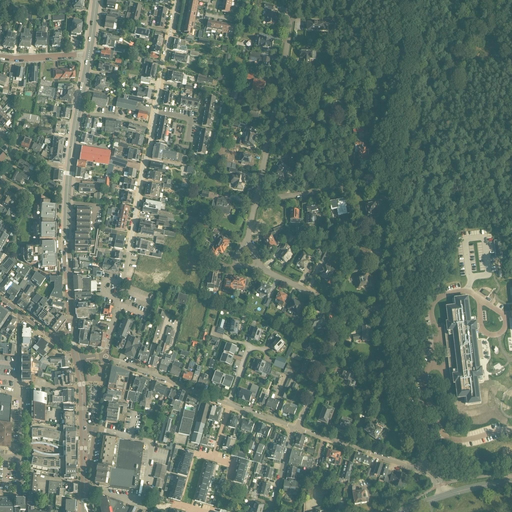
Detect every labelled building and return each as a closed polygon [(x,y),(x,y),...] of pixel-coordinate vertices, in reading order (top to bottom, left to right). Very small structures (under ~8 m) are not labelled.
[(199,9),(199,7),(197,6),(198,2),(190,1),(189,6),(197,8),(197,9),(199,9)] [(233,10),(233,7),(231,7),(232,3),(223,1),(223,5),(222,7),(231,8),(230,9),(233,10)] [(117,11),(115,10),(116,4),(107,2),(106,9),(111,10),(110,13),(112,13),(116,14),(117,11)] [(140,12),(142,6),(130,3),(129,6),(133,7),(132,10),(140,12)] [(266,16),(266,20),(267,20),(267,24),(276,25),(276,21),(277,17),(276,17),(277,13),(273,12),(273,10),(274,10),(274,6),(265,5),(264,9),(267,9),(267,12),(268,12),(267,16),(266,16)] [(138,19),(140,12),(132,10),(131,14),(127,13),(126,16),(138,19)] [(196,13),(188,11),(187,17),(195,18),(195,20),(197,20),(198,17),(197,17),(197,13),(196,13)] [(116,14),(112,13),(112,16),(107,15),(106,22),(114,23),(115,17),(118,17),(118,14),(116,14)] [(164,22),(166,16),(154,14),(153,16),(157,17),(157,21),(164,22)] [(137,25),(138,19),(126,16),(126,19),(130,20),(129,23),(137,25)] [(331,19),(322,18),(322,23),(336,24),(336,32),(340,32),(340,19),(335,19),(335,18),(331,18),(331,19)] [(163,29),(164,22),(157,21),(156,24),(152,24),(151,27),(163,29)] [(80,34),(82,24),(72,22),(72,27),(70,26),(69,31),(71,31),(71,36),(76,37),(76,34),(79,35),(80,34)] [(115,33),(115,30),(113,30),(114,23),(106,22),(104,28),(109,29),(109,32),(115,33)] [(195,31),(195,28),(193,28),(194,24),(186,22),(185,27),(193,29),(193,30),(195,31)] [(211,31),(213,23),(208,22),(206,30),(205,30),(204,32),(207,32),(208,30),(211,31)] [(317,24),(317,22),(315,22),(315,24),(309,24),(308,30),(325,31),(325,24),(317,24)] [(222,33),(224,25),(218,24),(217,32),(215,32),(215,34),(218,34),(218,32),(222,33)] [(233,35),(234,27),(229,26),(227,34),(226,34),(226,36),(228,36),(229,34),(233,35)] [(184,33),(187,33),(186,35),(192,36),(193,30),(193,29),(185,27),(184,33)] [(149,31),(138,28),(138,29),(138,30),(135,29),(135,32),(134,34),(140,35),(139,38),(139,39),(146,40),(147,41),(148,38),(150,31),(149,31)] [(8,47),(11,33),(12,33),(6,32),(3,46),(3,47),(6,48),(7,47),(8,47)] [(52,47),(60,47),(60,40),(61,40),(61,32),(54,32),(53,38),(51,38),(51,40),(52,40),(52,47)] [(119,37),(105,35),(104,39),(109,40),(115,41),(117,42),(116,44),(118,45),(122,45),(123,42),(119,41),(119,37)] [(153,42),(152,45),(160,46),(162,38),(154,36),(153,42)] [(265,40),(260,39),(259,46),(263,47),(263,48),(268,49),(268,48),(273,48),(274,42),(269,41),(269,39),(265,38),(265,40)] [(113,49),(115,41),(109,40),(104,39),(102,46),(113,49)] [(159,54),(160,46),(152,45),(151,53),(150,55),(145,54),(145,57),(156,59),(157,56),(155,56),(155,54),(159,54)] [(301,50),(300,59),(304,59),(304,61),(303,61),(303,67),(310,67),(310,59),(315,59),(315,51),(312,51),(305,50),(305,49),(302,49),(302,50),(301,50)] [(112,60),(113,52),(105,51),(105,53),(101,52),(100,58),(112,60)] [(269,67),(270,59),(260,57),(261,54),(251,52),(250,61),(259,62),(258,65),(269,67)] [(186,64),(187,56),(181,55),(172,53),(170,61),(175,62),(175,61),(178,62),(186,64)] [(155,73),(156,66),(150,65),(151,61),(144,60),(143,64),(147,65),(145,72),(155,73)] [(110,74),(111,71),(108,70),(109,65),(99,63),(98,69),(101,70),(100,72),(110,74)] [(58,78),(61,78),(61,79),(70,78),(70,79),(74,79),(75,78),(74,68),(73,67),(69,67),(70,70),(60,70),(58,71),(58,70),(53,70),(54,79),(58,79),(58,78)] [(37,83),(37,68),(31,68),(31,75),(29,75),(28,83),(37,83)] [(23,70),(16,69),(15,79),(21,80),(23,70)] [(154,80),(155,73),(145,72),(144,78),(141,77),(140,82),(147,83),(148,79),(154,80)] [(6,87),(8,82),(13,82),(14,74),(9,74),(9,79),(7,78),(2,76),(0,80),(0,86),(2,87),(3,86),(6,87)] [(96,81),(96,84),(104,85),(109,86),(109,84),(105,83),(105,79),(97,77),(97,78),(96,79),(96,80),(96,81)] [(264,89),(265,83),(254,81),(253,87),(254,87),(252,95),(258,96),(259,88),(264,89)] [(59,83),(57,90),(55,100),(68,103),(69,100),(71,100),(73,89),(72,89),(73,85),(64,83),(59,83)] [(52,99),(55,100),(57,90),(39,86),(37,96),(52,99)] [(93,95),(91,105),(105,108),(107,98),(93,95)] [(376,101),(375,96),(371,97),(372,98),(367,99),(367,98),(365,99),(365,100),(364,100),(365,104),(366,104),(366,105),(368,104),(368,103),(376,101)] [(139,112),(135,111),(136,103),(117,99),(117,101),(116,107),(115,108),(132,111),(132,114),(138,115),(137,118),(145,120),(147,114),(139,112)] [(332,108),(332,114),(346,115),(346,109),(345,109),(345,104),(343,104),(341,107),(340,107),(340,108),(332,108)] [(258,118),(260,111),(251,109),(250,112),(248,112),(247,116),(250,116),(249,117),(258,118)] [(14,118),(13,126),(15,126),(16,123),(20,124),(21,119),(22,117),(22,113),(15,112),(15,115),(17,116),(16,119),(14,118)] [(12,117),(8,113),(6,115),(0,121),(0,122),(4,126),(11,119),(10,119),(12,117)] [(20,124),(20,127),(22,127),(23,125),(27,125),(28,121),(28,118),(29,115),(22,113),(22,117),(24,117),(24,120),(21,119),(20,124)] [(27,125),(27,128),(29,129),(29,126),(34,127),(36,116),(29,115),(28,118),(31,118),(30,121),(28,121),(27,125)] [(85,120),(84,124),(91,125),(92,125),(95,125),(97,125),(97,127),(101,128),(101,124),(97,123),(97,124),(96,124),(96,120),(92,119),(92,121),(91,121),(85,120)] [(115,126),(116,121),(116,120),(106,119),(104,133),(114,134),(114,126),(115,126)] [(52,131),(51,135),(64,136),(65,129),(66,123),(53,121),(52,125),(54,125),(54,131),(52,131)] [(86,131),(93,133),(95,133),(94,132),(95,125),(92,125),(91,125),(84,124),(83,128),(86,129),(86,131)] [(136,132),(137,126),(129,124),(128,129),(126,129),(126,128),(121,127),(120,129),(120,130),(124,131),(128,132),(132,133),(132,131),(136,132)] [(254,140),(255,140),(256,139),(256,137),(255,136),(256,133),(251,132),(251,131),(245,130),(243,138),(254,140)] [(82,134),(81,139),(92,141),(93,137),(100,138),(101,134),(95,133),(93,133),(93,135),(92,134),(91,135),(91,136),(82,134)] [(131,135),(129,134),(128,139),(130,139),(142,142),(144,137),(131,134),(131,135)] [(253,147),(254,144),(255,143),(255,142),(254,141),(254,140),(243,138),(242,137),(240,145),(248,147),(248,146),(253,147)] [(34,152),(40,140),(38,139),(36,144),(34,143),(31,150),(34,152)] [(365,149),(365,148),(364,148),(364,147),(365,147),(365,146),(364,145),(364,143),(363,143),(364,140),(357,140),(357,143),(355,143),(355,146),(355,152),(359,152),(359,161),(364,161),(368,162),(368,159),(368,150),(368,149),(365,149)] [(127,149),(128,146),(126,145),(114,141),(113,142),(114,143),(113,147),(118,148),(118,147),(127,149)] [(50,149),(47,147),(46,148),(45,148),(43,152),(46,154),(50,155),(61,157),(62,151),(53,150),(50,149)] [(108,166),(110,152),(82,147),(79,161),(86,162),(89,163),(92,163),(105,165),(108,166)] [(171,152),(153,149),(151,158),(152,158),(152,159),(161,161),(161,159),(175,162),(175,161),(180,162),(182,154),(181,154),(176,153),(171,152)] [(59,162),(60,161),(61,157),(50,155),(46,154),(43,152),(41,156),(49,160),(48,161),(59,162)] [(250,164),(252,156),(238,154),(237,157),(240,158),(239,161),(242,162),(241,165),(245,165),(246,163),(250,164)] [(125,169),(127,162),(111,157),(106,175),(111,177),(114,165),(125,169)] [(30,178),(33,172),(29,170),(31,165),(21,159),(17,166),(26,171),(25,175),(30,178)] [(92,168),(92,163),(89,163),(86,162),(79,161),(78,161),(77,167),(85,169),(86,167),(92,168)] [(290,173),(292,170),(290,169),(290,168),(282,163),(279,161),(277,166),(279,167),(275,174),(284,179),(285,178),(286,177),(287,176),(287,175),(288,172),(290,173)] [(151,162),(150,168),(157,170),(157,172),(165,173),(166,171),(162,170),(163,164),(151,162)] [(62,182),(63,171),(54,170),(53,181),(62,182)] [(134,179),(136,171),(129,170),(128,177),(134,179)] [(15,173),(14,173),(13,175),(13,176),(11,180),(19,184),(22,178),(27,181),(29,177),(20,173),(19,174),(15,172),(15,173)] [(233,176),(232,183),(235,184),(235,188),(243,190),(244,184),(243,184),(244,183),(243,183),(245,176),(239,175),(239,177),(233,176)] [(53,190),(56,184),(49,180),(46,186),(53,190)] [(147,185),(145,192),(152,194),(152,191),(160,193),(161,187),(161,186),(161,185),(154,184),(153,186),(147,185)] [(93,194),(94,186),(79,185),(78,192),(93,194)] [(14,201),(17,196),(6,191),(3,196),(6,197),(6,198),(4,201),(2,205),(14,211),(16,207),(10,204),(11,200),(14,201)] [(130,204),(132,194),(124,193),(122,203),(130,204)] [(49,205),(49,201),(41,197),(40,197),(42,198),(41,204),(40,204),(39,220),(40,220),(40,224),(39,224),(39,241),(55,241),(55,234),(57,234),(57,231),(56,231),(56,224),(54,224),(54,221),(55,222),(56,215),(57,215),(57,212),(56,212),(56,205),(49,205)] [(218,199),(218,202),(216,201),(214,202),(214,206),(214,207),(216,207),(217,207),(216,211),(224,212),(224,213),(224,214),(228,215),(229,214),(230,210),(231,204),(229,204),(229,199),(223,198),(222,198),(221,200),(218,199)] [(144,205),(143,208),(157,211),(158,211),(160,211),(161,203),(146,201),(145,205),(144,205)] [(344,201),(339,202),(331,203),(332,209),(332,211),(338,210),(339,216),(338,216),(348,215),(348,214),(347,214),(350,213),(349,207),(345,208),(344,201)] [(378,217),(378,214),(376,203),(366,205),(368,216),(374,215),(374,218),(378,217)] [(128,213),(129,207),(119,205),(119,209),(115,208),(114,210),(114,211),(128,213)] [(321,211),(320,205),(307,208),(308,213),(308,215),(308,224),(315,224),(315,215),(317,212),(321,211)] [(5,210),(0,207),(0,212),(4,215),(3,216),(7,219),(11,212),(7,209),(5,210)] [(89,234),(89,208),(77,208),(76,233),(75,233),(75,253),(87,253),(88,234),(89,234)] [(291,223),(300,224),(301,219),(298,219),(299,211),(295,210),(294,209),(292,209),(291,210),(290,210),(290,220),(291,220),(291,223)] [(199,216),(198,218),(210,221),(210,220),(211,215),(202,213),(203,211),(200,211),(201,210),(200,210),(200,213),(199,216)] [(127,219),(128,213),(114,211),(114,213),(118,214),(117,217),(127,219)] [(268,216),(264,219),(271,225),(277,219),(281,223),(286,219),(285,216),(281,212),(278,214),(274,211),(268,216)] [(140,221),(139,229),(147,230),(149,231),(149,230),(151,230),(151,232),(154,232),(154,229),(151,228),(152,227),(150,226),(150,223),(140,221)] [(125,231),(126,225),(112,223),(112,225),(116,225),(115,229),(125,231)] [(99,236),(100,230),(98,229),(94,255),(90,254),(89,257),(91,257),(96,258),(97,252),(97,249),(96,249),(98,236),(99,236)] [(362,237),(361,231),(357,232),(359,242),(366,241),(365,237),(362,237)] [(275,234),(275,232),(271,234),(264,237),(265,240),(265,241),(265,242),(266,242),(266,244),(276,239),(274,235),(275,234)] [(216,242),(226,248),(227,247),(228,245),(228,244),(229,241),(222,237),(219,236),(216,242)] [(269,250),(276,247),(279,246),(277,243),(276,239),(266,244),(267,244),(267,245),(267,246),(268,246),(269,250)] [(56,256),(56,242),(40,243),(40,248),(36,248),(35,247),(26,248),(26,249),(23,249),(24,257),(23,257),(23,258),(23,259),(23,260),(23,261),(24,261),(24,262),(25,263),(26,264),(27,264),(27,265),(28,265),(29,265),(30,265),(34,265),(35,265),(36,265),(36,264),(37,264),(37,263),(38,263),(38,262),(38,261),(39,261),(38,259),(40,259),(40,263),(39,263),(40,263),(40,266),(37,266),(37,269),(40,269),(40,270),(44,270),(44,272),(52,275),(55,275),(54,270),(57,270),(56,263),(57,263),(57,262),(56,262),(56,260),(56,256)] [(226,248),(216,242),(210,253),(216,256),(218,252),(222,254),(223,251),(224,252),(225,251),(225,250),(226,249),(226,248)] [(290,248),(288,246),(285,244),(282,248),(284,250),(283,251),(284,252),(280,257),(279,260),(281,262),(283,260),(286,262),(288,260),(289,261),(291,258),(290,257),(292,255),(290,254),(293,250),(290,248)] [(361,245),(358,251),(370,257),(374,251),(361,245)] [(322,255),(320,259),(320,260),(323,262),(328,252),(325,250),(322,255)] [(122,261),(123,253),(116,252),(114,259),(122,261)] [(309,256),(304,253),(297,264),(301,267),(300,269),(303,270),(304,269),(305,269),(308,263),(308,262),(306,261),(309,256)] [(6,274),(16,261),(10,257),(3,265),(2,264),(0,266),(0,269),(2,271),(4,273),(6,274)] [(73,262),(72,262),(72,269),(73,269),(74,269),(74,272),(80,273),(80,269),(77,269),(77,262),(73,262)] [(108,264),(103,264),(102,269),(109,270),(109,271),(117,272),(118,267),(108,265),(108,264)] [(329,269),(331,266),(327,264),(326,267),(325,267),(324,270),(323,269),(321,273),(322,274),(320,277),(329,281),(334,271),(329,269)] [(34,278),(37,274),(30,269),(27,273),(34,277),(34,278)] [(360,275),(355,276),(357,284),(358,288),(359,289),(361,288),(362,287),(367,285),(368,286),(369,285),(370,284),(370,283),(369,282),(368,279),(370,278),(368,272),(360,274),(360,275)] [(44,278),(40,276),(37,274),(34,278),(34,277),(33,280),(38,284),(37,285),(40,287),(45,279),(44,279),(44,278)] [(219,289),(220,281),(217,280),(217,275),(210,274),(207,288),(214,290),(214,288),(219,289)] [(6,291),(11,286),(10,286),(14,279),(12,277),(10,275),(0,286),(0,291),(4,294),(5,293),(6,291)] [(75,276),(75,275),(73,275),(73,286),(81,286),(91,285),(91,278),(83,278),(83,279),(82,279),(82,276),(75,276)] [(30,285),(17,276),(15,279),(14,279),(10,286),(11,286),(7,294),(11,296),(9,299),(13,301),(20,290),(24,293),(30,285)] [(61,290),(61,289),(62,278),(51,277),(50,276),(49,278),(50,278),(50,283),(51,283),(50,283),(52,284),(54,285),(61,290)] [(235,278),(234,278),(231,278),(231,281),(225,280),(224,288),(232,290),(232,289),(237,290),(239,279),(238,279),(238,278),(236,278),(235,278)] [(240,279),(239,279),(237,290),(244,291),(244,288),(245,286),(248,286),(249,281),(243,280),(243,279),(242,279),(241,279),(240,279)] [(24,309),(25,309),(29,303),(28,303),(30,301),(30,300),(30,299),(28,297),(35,287),(31,284),(32,284),(31,283),(30,285),(24,293),(21,297),(22,298),(17,304),(24,309)] [(268,297),(272,288),(261,284),(257,292),(261,293),(260,294),(260,295),(261,296),(262,297),(263,297),(264,296),(265,295),(268,297)] [(63,304),(61,290),(54,285),(54,289),(50,297),(49,299),(63,304)] [(285,313),(288,306),(285,304),(285,303),(284,303),(287,296),(279,292),(276,300),(280,302),(278,306),(283,308),(282,312),(285,313)] [(185,307),(188,296),(179,293),(176,304),(185,307)] [(36,304),(41,298),(37,294),(32,300),(36,304)] [(45,306),(48,301),(44,298),(36,307),(32,304),(27,310),(36,318),(46,306),(45,305),(45,306)] [(448,330),(446,331),(448,350),(449,350),(450,357),(449,357),(451,376),(454,376),(454,381),(455,383),(456,383),(458,398),(464,397),(465,405),(468,405),(480,403),(478,382),(483,382),(482,375),(482,370),(481,369),(480,369),(478,358),(482,358),(480,341),(476,342),(475,331),(477,331),(477,329),(476,324),(475,318),(470,318),(467,298),(455,299),(453,300),(454,307),(447,308),(449,323),(447,323),(448,325),(448,330)] [(48,301),(45,306),(54,308),(61,310),(62,311),(64,304),(63,304),(49,299),(48,300),(48,301)] [(298,315),(303,306),(294,301),(289,310),(288,313),(292,315),(293,312),(298,315)] [(44,311),(37,318),(38,320),(40,321),(41,321),(42,322),(49,315),(52,311),(47,307),(44,311)] [(44,324),(46,326),(47,326),(53,318),(54,319),(58,314),(61,310),(54,308),(52,311),(49,315),(42,322),(44,323),(44,324)] [(0,328),(10,313),(4,309),(0,315),(0,328)] [(111,318),(112,312),(107,311),(106,310),(101,309),(101,312),(103,312),(102,316),(104,317),(111,318)] [(95,321),(95,310),(75,310),(75,319),(88,318),(88,315),(93,314),(92,321),(95,321)] [(54,319),(53,320),(60,326),(65,320),(58,314),(54,319)] [(0,344),(9,345),(11,337),(13,333),(12,333),(15,329),(12,327),(16,321),(15,319),(11,316),(1,331),(0,343),(0,344)] [(314,321),(312,322),(314,329),(312,329),(313,332),(317,330),(317,329),(321,328),(322,329),(327,328),(324,317),(314,320),(314,321)] [(220,320),(218,328),(223,329),(227,329),(227,330),(230,330),(230,333),(237,335),(240,320),(232,319),(232,323),(228,322),(227,325),(224,325),(225,321),(220,320)] [(55,332),(60,326),(53,320),(47,326),(55,332)] [(119,340),(116,347),(117,349),(119,349),(120,349),(122,349),(125,341),(128,331),(132,333),(132,331),(129,330),(130,329),(132,325),(131,324),(132,323),(133,323),(134,321),(131,320),(130,323),(123,320),(121,325),(120,325),(119,329),(117,336),(120,337),(119,340)] [(159,338),(164,321),(159,320),(152,344),(155,345),(157,337),(159,338)] [(87,323),(79,321),(78,330),(88,331),(89,328),(91,329),(92,321),(87,321),(87,323)] [(97,348),(103,349),(105,335),(102,334),(102,333),(100,333),(100,330),(95,330),(95,327),(97,327),(98,321),(96,321),(95,321),(92,321),(91,329),(89,346),(97,348)] [(145,333),(148,326),(144,325),(141,323),(138,330),(137,334),(141,335),(142,332),(145,333)] [(298,335),(301,327),(293,324),(290,332),(298,335)] [(31,338),(31,329),(26,328),(26,327),(22,327),(22,339),(20,339),(20,344),(21,344),(21,352),(22,358),(22,381),(30,382),(31,345),(31,338)] [(251,340),(258,342),(262,331),(250,327),(247,335),(252,337),(251,340)] [(370,341),(370,327),(363,327),(363,335),(353,336),(353,340),(363,339),(363,341),(370,341)] [(171,346),(174,333),(173,331),(172,331),(173,330),(167,328),(163,342),(161,341),(159,348),(157,348),(156,351),(154,351),(152,357),(150,357),(148,366),(156,368),(160,354),(163,355),(164,354),(166,345),(171,346)] [(87,347),(90,332),(88,331),(78,330),(78,336),(79,336),(78,340),(79,340),(79,344),(80,345),(87,347)] [(136,355),(135,354),(138,347),(140,347),(141,344),(141,343),(140,343),(140,344),(139,343),(140,341),(135,339),(135,337),(130,335),(129,337),(124,350),(126,351),(125,355),(125,356),(133,359),(133,358),(135,358),(136,355)] [(271,347),(276,352),(284,344),(279,338),(280,337),(277,335),(276,337),(275,337),(274,338),(272,335),(268,340),(273,345),(271,347)] [(220,340),(211,337),(209,342),(218,345),(220,340)] [(34,338),(31,338),(31,345),(35,345),(35,346),(33,348),(33,349),(35,351),(36,349),(37,350),(44,342),(40,338),(38,342),(34,339),(34,338)] [(37,350),(36,349),(35,351),(33,349),(32,350),(31,350),(31,373),(38,374),(39,368),(41,363),(45,357),(44,356),(46,354),(44,352),(47,348),(46,347),(48,345),(48,343),(46,341),(44,342),(37,350)] [(317,346),(309,343),(308,346),(306,350),(315,354),(315,352),(316,352),(317,350),(316,349),(317,346)] [(9,345),(0,344),(0,349),(3,350),(3,355),(16,357),(16,352),(14,352),(15,346),(9,345)] [(219,362),(230,366),(232,358),(233,356),(236,348),(226,344),(223,352),(223,353),(219,362)] [(300,362),(302,358),(293,354),(291,357),(300,362)] [(159,370),(160,371),(162,372),(162,371),(166,372),(167,367),(168,367),(171,356),(167,355),(166,358),(164,358),(163,360),(162,360),(159,370)] [(41,363),(39,368),(45,370),(47,365),(49,367),(54,367),(54,364),(57,364),(60,364),(61,369),(69,368),(68,359),(66,357),(61,357),(60,358),(50,359),(46,356),(45,357),(41,363)] [(277,356),(273,366),(283,370),(287,360),(285,359),(277,356)] [(259,360),(255,372),(262,374),(261,376),(265,377),(266,374),(266,373),(270,374),(272,368),(265,366),(266,363),(259,360)] [(308,375),(311,368),(310,368),(313,363),(307,360),(301,372),(308,375)] [(190,381),(196,363),(194,363),(194,362),(190,361),(187,371),(186,370),(185,373),(184,373),(182,379),(183,379),(183,380),(183,381),(185,381),(186,381),(186,380),(190,381)] [(182,365),(174,362),(170,374),(178,377),(182,365)] [(293,382),(295,379),(294,379),(299,369),(288,364),(284,373),(290,376),(281,397),(285,399),(290,389),(293,382)] [(108,384),(108,385),(107,388),(125,391),(129,373),(119,369),(117,369),(117,368),(111,367),(108,384)] [(197,382),(201,368),(197,367),(196,370),(195,370),(194,372),(191,381),(191,382),(192,383),(195,384),(196,384),(196,382),(197,382)] [(279,379),(281,374),(272,370),(270,375),(279,379)] [(55,373),(55,378),(54,378),(55,386),(62,385),(63,386),(73,385),(72,375),(71,375),(71,371),(67,371),(61,372),(55,373)] [(353,388),(356,380),(352,379),(354,375),(343,371),(341,376),(345,377),(345,380),(350,381),(348,386),(353,388)] [(368,371),(366,379),(373,381),(374,372),(368,371)] [(215,372),(212,382),(219,385),(221,386),(229,389),(233,379),(225,376),(223,375),(215,372)] [(200,377),(198,384),(205,386),(208,378),(208,376),(201,374),(201,375),(200,377)] [(136,377),(134,377),(132,380),(135,381),(132,388),(135,389),(134,392),(136,392),(137,390),(138,390),(141,379),(136,377)] [(146,386),(149,380),(142,377),(141,379),(138,390),(137,390),(136,392),(135,396),(133,402),(136,403),(138,397),(139,393),(141,394),(144,385),(146,386)] [(300,387),(302,382),(295,379),(293,382),(290,389),(296,392),(298,386),(300,387)] [(152,384),(150,391),(151,392),(151,394),(148,393),(144,408),(149,409),(150,407),(152,396),(154,397),(155,395),(159,396),(159,397),(161,398),(162,396),(163,396),(166,388),(162,387),(163,385),(159,384),(153,381),(152,384)] [(250,392),(242,390),(239,398),(240,398),(239,399),(245,401),(245,400),(249,402),(252,395),(256,396),(259,387),(252,385),(250,392)] [(53,390),(45,388),(43,395),(46,395),(52,397),(53,391),(53,390)] [(265,405),(269,397),(267,396),(268,394),(266,393),(267,391),(263,389),(260,398),(261,399),(259,402),(260,402),(259,404),(263,406),(263,404),(265,405)] [(52,397),(52,398),(56,399),(74,399),(74,390),(65,390),(65,391),(55,391),(53,391),(52,397)] [(120,397),(121,393),(107,390),(106,396),(105,396),(103,397),(103,400),(104,401),(108,402),(111,403),(111,405),(128,407),(128,405),(117,403),(118,398),(116,398),(116,397),(120,397)] [(171,390),(168,398),(172,400),(170,406),(173,407),(172,409),(180,412),(181,409),(179,409),(185,393),(178,391),(178,393),(175,392),(172,390),(171,390)] [(135,393),(129,391),(129,392),(128,392),(126,401),(132,402),(130,410),(134,410),(136,403),(133,402),(135,393)] [(43,395),(31,392),(31,399),(33,399),(33,403),(32,420),(44,423),(45,406),(46,406),(46,395),(43,395)] [(0,445),(9,447),(11,397),(0,394),(0,445)] [(196,406),(198,399),(187,396),(185,403),(188,404),(188,405),(195,407),(196,406)] [(276,411),(279,402),(269,398),(266,407),(276,411)] [(199,445),(210,404),(201,400),(196,416),(198,417),(191,442),(199,445)] [(293,418),(297,409),(290,407),(292,403),(287,401),(286,405),(283,413),(283,414),(282,416),(286,417),(287,415),(289,416),(293,418)] [(160,406),(156,405),(154,415),(161,416),(164,403),(161,402),(160,406)] [(366,415),(368,407),(369,405),(360,402),(359,404),(362,405),(359,413),(366,415)] [(117,424),(119,410),(120,406),(107,404),(107,405),(106,408),(107,409),(106,409),(105,409),(105,413),(106,413),(105,414),(105,417),(105,418),(104,422),(105,422),(108,423),(117,424)] [(212,422),(216,408),(211,406),(207,420),(212,422)] [(218,423),(221,412),(222,408),(217,407),(216,408),(212,422),(212,425),(214,425),(215,422),(218,423)] [(320,422),(326,424),(328,420),(330,421),(331,418),(335,409),(330,407),(329,410),(327,409),(326,408),(326,409),(325,408),(322,417),(320,416),(319,420),(320,420),(320,422)] [(194,413),(192,412),(184,410),(178,434),(189,436),(194,413)] [(73,429),(73,422),(74,422),(74,414),(73,414),(73,413),(61,413),(61,420),(62,420),(62,423),(60,422),(60,426),(61,427),(66,428),(73,429)] [(228,422),(227,427),(228,427),(235,429),(233,434),(236,435),(237,433),(239,426),(236,426),(237,422),(238,418),(231,416),(230,420),(229,423),(228,422)] [(165,418),(159,441),(166,443),(169,434),(171,434),(172,429),(170,428),(173,420),(171,420),(165,418)] [(350,430),(352,420),(342,418),(340,426),(338,425),(337,429),(339,430),(347,433),(348,430),(350,430)] [(248,422),(244,421),(241,433),(245,435),(246,431),(252,433),(254,424),(251,423),(248,422)] [(29,468),(30,468),(30,470),(41,472),(54,475),(54,478),(61,479),(64,479),(67,479),(67,480),(72,481),(71,481),(71,479),(74,479),(74,476),(75,476),(75,475),(76,475),(76,467),(77,467),(77,449),(77,438),(75,438),(75,429),(73,429),(66,428),(61,427),(60,426),(56,426),(55,429),(43,426),(31,423),(31,427),(30,427),(30,434),(31,433),(31,434),(31,443),(37,443),(42,443),(47,444),(52,445),(57,447),(57,446),(63,447),(63,452),(63,457),(59,457),(59,456),(54,456),(53,456),(49,456),(45,455),(44,455),(39,454),(34,452),(32,462),(31,462),(30,462),(29,468)] [(384,428),(383,427),(384,425),(380,423),(379,425),(378,424),(375,427),(370,424),(369,424),(367,423),(364,427),(366,429),(365,431),(370,434),(369,435),(376,440),(384,428)] [(267,438),(271,428),(261,425),(257,434),(267,438)] [(298,435),(297,435),(296,438),(297,439),(295,444),(295,445),(295,447),(302,450),(306,438),(298,435)] [(95,484),(99,484),(98,486),(108,488),(129,491),(129,488),(137,489),(144,444),(119,440),(119,438),(105,436),(105,438),(104,438),(104,441),(105,441),(104,444),(103,443),(103,446),(104,447),(104,450),(102,449),(102,452),(103,453),(103,456),(102,455),(101,458),(102,459),(102,462),(101,461),(100,464),(101,464),(101,465),(97,465),(95,484)] [(222,448),(222,450),(227,451),(227,449),(228,449),(229,446),(234,447),(236,438),(235,438),(232,437),(230,436),(230,439),(225,438),(222,448)] [(280,436),(278,436),(277,442),(276,444),(276,446),(284,449),(287,438),(280,436)] [(276,446),(276,444),(273,443),(272,445),(271,445),(270,448),(266,446),(265,450),(269,451),(270,450),(277,452),(278,452),(283,453),(284,449),(276,446)] [(262,453),(265,446),(260,445),(257,453),(256,453),(253,461),(260,464),(260,463),(261,460),(262,456),(263,453),(262,453)] [(246,457),(247,453),(237,450),(235,457),(245,459),(246,457)] [(270,450),(269,451),(267,458),(280,462),(283,453),(278,452),(277,452),(270,450)] [(332,460),(335,452),(328,450),(326,459),(323,458),(322,464),(325,465),(325,462),(328,463),(328,464),(331,465),(332,460)] [(307,461),(303,460),(303,458),(304,456),(301,455),(301,453),(293,451),(290,460),(289,465),(305,467),(312,468),(312,464),(312,462),(313,460),(313,459),(308,458),(307,461)] [(182,457),(182,458),(191,460),(193,455),(184,452),(182,457)] [(340,466),(341,460),(339,459),(341,453),(335,452),(332,460),(331,465),(334,465),(334,464),(340,466)] [(370,465),(372,458),(356,453),(354,459),(370,465)] [(181,457),(179,463),(190,466),(191,460),(182,458),(182,457),(181,457)] [(238,465),(248,468),(250,469),(252,463),(240,459),(238,465)] [(204,468),(207,469),(214,471),(215,471),(216,465),(213,464),(210,463),(205,462),(204,468)] [(349,481),(353,464),(346,462),(342,479),(349,481)] [(179,463),(178,469),(179,469),(188,471),(189,468),(190,466),(179,463)] [(161,489),(167,467),(157,464),(154,478),(157,479),(155,487),(161,489)] [(257,464),(256,470),(274,475),(274,474),(273,473),(274,470),(272,469),(272,468),(267,467),(267,468),(265,468),(265,469),(260,468),(261,466),(257,464)] [(320,475),(322,467),(316,466),(316,465),(312,464),(312,468),(311,472),(310,478),(319,479),(320,475)] [(380,476),(383,466),(378,464),(376,470),(373,469),(370,475),(373,476),(374,474),(380,476)] [(237,469),(237,471),(246,473),(248,468),(238,465),(237,468),(237,469)] [(387,483),(390,474),(387,473),(389,468),(383,466),(380,476),(385,478),(384,481),(387,483)] [(289,467),(288,474),(297,475),(296,477),(299,477),(299,475),(300,473),(297,473),(298,469),(289,467)] [(203,471),(202,473),(212,476),(214,477),(216,471),(215,471),(214,471),(207,469),(204,468),(203,471)] [(178,474),(177,474),(187,477),(188,471),(179,469),(178,474)] [(274,475),(256,470),(255,473),(258,474),(258,475),(263,476),(263,477),(271,480),(272,477),(273,477),(274,475)] [(237,471),(235,476),(245,479),(246,473),(237,471)] [(202,473),(201,479),(210,482),(212,476),(202,473)] [(399,473),(399,474),(398,473),(397,476),(392,475),(390,481),(395,482),(394,486),(402,488),(406,476),(401,474),(399,474),(399,473)] [(37,475),(29,474),(28,493),(33,493),(35,493),(37,475)] [(174,476),(173,482),(175,482),(185,485),(186,479),(174,476)] [(235,476),(234,482),(243,484),(245,479),(235,476)] [(201,479),(199,484),(209,487),(210,482),(201,479)] [(286,481),(285,480),(284,491),(288,491),(288,493),(292,493),(293,491),(297,492),(298,485),(305,486),(305,482),(296,482),(296,481),(287,480),(286,481)] [(56,494),(57,483),(49,482),(48,493),(48,495),(52,495),(52,493),(56,494)] [(175,482),(174,488),(183,490),(184,488),(185,485),(175,482)] [(69,485),(65,485),(65,484),(57,483),(56,494),(55,506),(56,509),(58,509),(59,507),(61,507),(62,497),(65,497),(65,496),(71,496),(71,494),(77,494),(77,485),(69,485)] [(263,484),(260,483),(260,485),(259,488),(269,491),(270,489),(271,486),(263,484)] [(199,484),(198,490),(207,493),(209,487),(199,484)] [(356,492),(355,487),(353,487),(352,489),(355,505),(367,503),(365,491),(356,492)] [(172,493),(181,496),(183,490),(174,488),(172,493)] [(269,494),(269,491),(259,488),(258,492),(257,492),(257,494),(268,497),(269,494)] [(197,492),(196,495),(206,498),(207,493),(198,490),(197,492)] [(251,495),(245,493),(244,493),(243,492),(240,491),(239,494),(245,496),(244,496),(247,497),(246,500),(253,502),(252,506),(250,505),(249,508),(251,508),(254,509),(262,511),(263,509),(265,505),(264,505),(257,502),(258,497),(251,495)] [(170,492),(168,498),(180,502),(181,496),(172,493),(170,492)] [(100,511),(114,511),(119,501),(99,494),(98,494),(97,495),(97,496),(100,511)] [(196,495),(195,501),(205,504),(207,498),(206,498),(196,495)] [(0,498),(0,511),(13,511),(14,509),(13,509),(13,508),(12,508),(11,502),(11,498),(0,498)] [(24,511),(25,507),(24,507),(24,499),(13,499),(13,508),(13,509),(14,509),(13,511),(24,511)] [(336,502),(335,511),(337,511),(342,511),(344,505),(343,505),(339,504),(339,500),(337,500),(336,502)] [(123,503),(119,501),(114,511),(127,511),(130,508),(122,505),(123,502),(123,503)]
